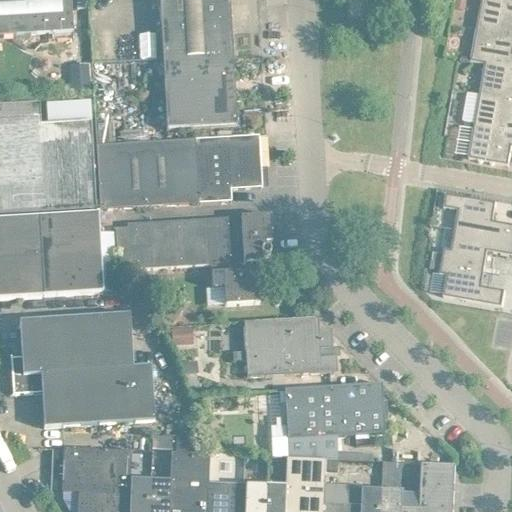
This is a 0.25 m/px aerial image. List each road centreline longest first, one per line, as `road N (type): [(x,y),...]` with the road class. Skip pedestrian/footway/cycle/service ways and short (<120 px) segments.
road 1 (residential): [(308,155),(312,213),(334,264),(500,438),(498,511)]
road 2 (residential): [(511,182),(308,155)]
road 3 (residential): [(304,0),(308,155)]
